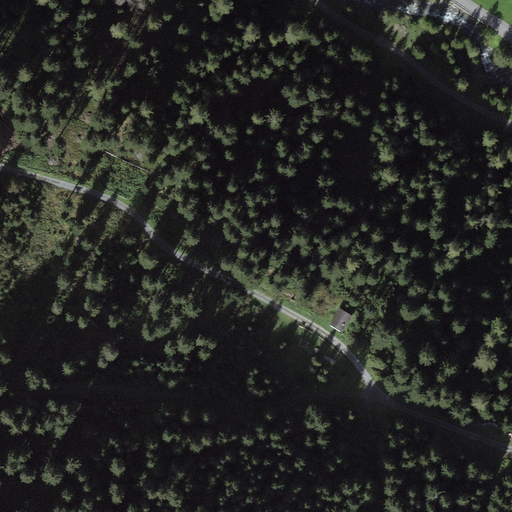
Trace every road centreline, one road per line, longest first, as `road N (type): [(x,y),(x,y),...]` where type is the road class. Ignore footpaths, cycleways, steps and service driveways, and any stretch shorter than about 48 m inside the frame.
road 1 (track): [(0,167),(132,210),(164,248),(311,323),(376,394)]
road 2 (track): [(376,394),(271,404),(36,389),(0,399)]
road 3 (track): [(311,0),(511,130)]
road 4 (track): [(376,394),(511,451)]
